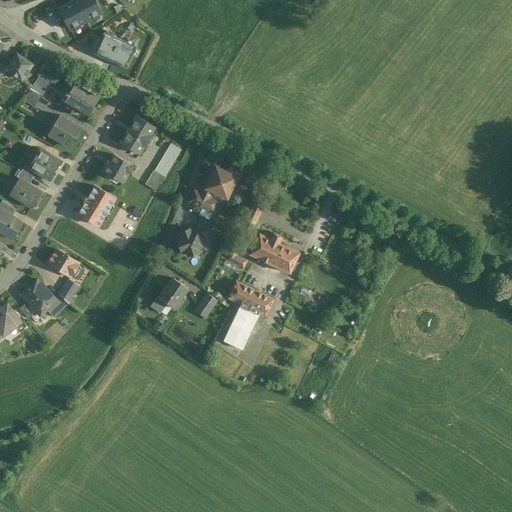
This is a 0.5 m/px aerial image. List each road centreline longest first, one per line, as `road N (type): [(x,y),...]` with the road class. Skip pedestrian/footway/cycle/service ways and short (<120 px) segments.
road 1 (unclassified): [(130,82),(387,208),(511,280)]
road 2 (residential): [(0,283),(25,257),(130,82)]
road 3 (unclassified): [(0,12),(130,82)]
